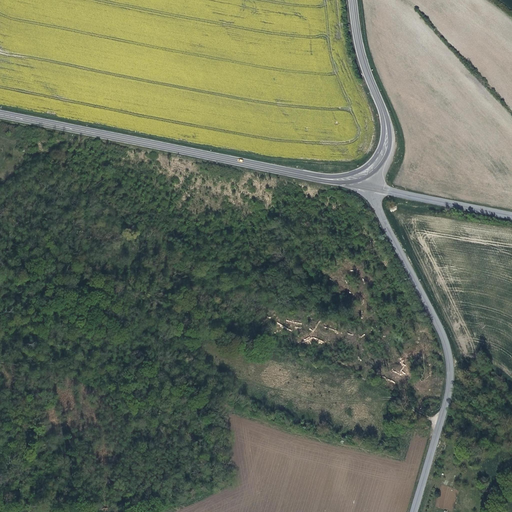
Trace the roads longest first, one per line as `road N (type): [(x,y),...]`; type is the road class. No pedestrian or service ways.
road 1 (primary): [(0,114),(324,178),(355,177)]
road 2 (tertiary): [(415,511),(449,389),(448,355),(372,186)]
road 3 (primary): [(355,177),(382,153),(386,124),(360,53),(352,0)]
road 4 (tertiary): [(372,186),(511,214)]
